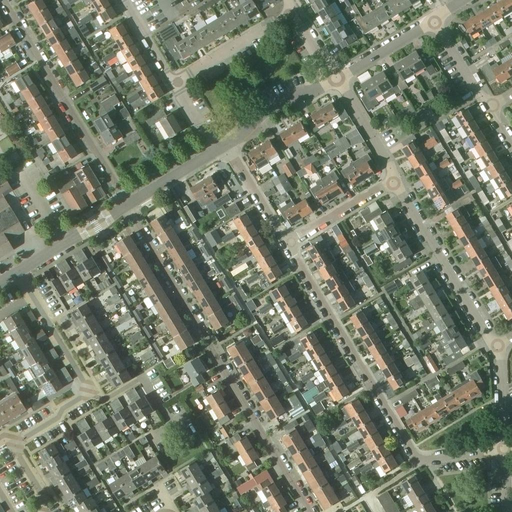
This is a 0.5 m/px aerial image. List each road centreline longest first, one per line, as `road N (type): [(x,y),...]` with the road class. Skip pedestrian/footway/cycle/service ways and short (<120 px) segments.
road 1 (residential): [(127,205),(309,511)]
road 2 (residential): [(286,243),(419,458),(503,450)]
road 3 (residential): [(127,205),(2,0)]
road 4 (residential): [(31,296),(89,392),(12,445)]
road 5 (residential): [(494,345),(393,178)]
road 6 (residential): [(173,82),(293,11)]
road 7 (unclassified): [(16,271),(127,205)]
road 8 (unclassified): [(226,145),(289,96),(335,79)]
road 9 (residential): [(393,178),(286,243)]
